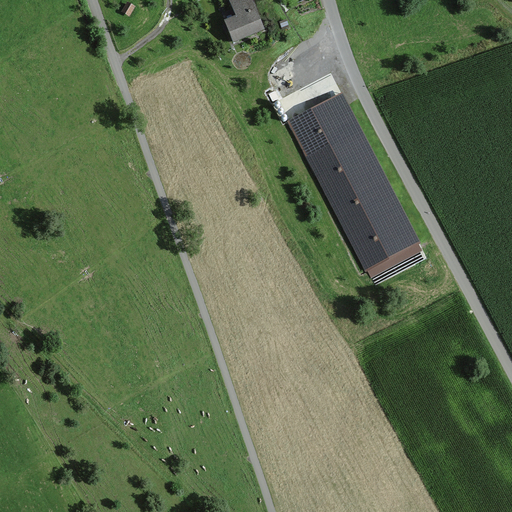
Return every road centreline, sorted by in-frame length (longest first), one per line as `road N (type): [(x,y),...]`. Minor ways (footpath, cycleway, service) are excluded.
road 1 (residential): [(271,511),(93,0)]
road 2 (unclassified): [(511,371),(368,105),(331,0)]
